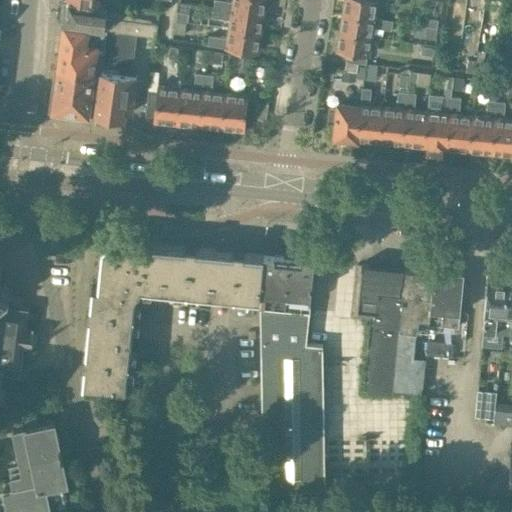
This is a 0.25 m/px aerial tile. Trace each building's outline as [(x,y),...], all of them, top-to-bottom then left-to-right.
[(108,4),(80,0),(68,0),(65,23),(87,26),(108,28),(137,33),(155,35),(157,23),(143,21),(143,16),(107,8),(108,4)] [(214,0),(213,6),(263,13),(264,0),(214,0)] [(345,0),(344,11),(374,16),(376,0),(345,0)] [(230,17),(229,26),(260,31),(263,13),(213,6),(212,14),(230,17)] [(177,18),(188,20),(189,12),(178,10),(177,18)] [(341,29),(371,34),(373,25),(392,28),(393,19),(374,16),(344,11),(341,29)] [(426,16),(425,24),(437,26),(438,18),(426,16)] [(187,21),(176,19),(175,31),(186,32),(187,21)] [(87,26),(65,23),(59,66),(79,70),(79,71),(100,74),(101,68),(103,55),(105,42),(108,28),(87,26)] [(426,37),(435,38),(437,27),(428,25),(426,37)] [(209,32),(208,42),(257,50),(260,31),(229,26),(227,35),(209,32)] [(96,111),(96,112),(124,116),(125,108),(132,109),(138,73),(132,73),(134,59),(136,46),(137,33),(108,28),(105,42),(103,55),(101,68),(100,74),(96,111)] [(371,34),(341,29),(338,49),(348,50),(346,59),(358,61),(366,62),(367,53),(368,54),(371,34)] [(176,58),(178,46),(170,44),(168,56),(176,58)] [(433,54),(434,46),(422,44),(421,52),(433,54)] [(197,50),(195,65),(205,65),(206,51),(197,50)] [(222,62),(223,52),(207,51),(206,61),(222,62)] [(249,69),(251,57),(243,55),(241,67),(249,69)] [(468,58),(466,70),(474,71),(476,59),(468,58)] [(345,68),(357,70),(358,61),(346,59),(345,68)] [(474,71),(482,72),(484,60),(476,59),(474,71)] [(365,76),(365,77),(375,78),(377,64),(366,63),(366,65),(365,70),(365,76)] [(358,64),(356,76),(365,77),(365,76),(365,70),(366,65),(358,64)] [(96,111),(100,74),(79,71),(79,70),(59,66),(54,107),(88,111),(88,110),(96,111)] [(355,80),(356,71),(343,69),(342,79),(355,80)] [(410,69),(409,81),(417,82),(418,70),(410,69)] [(194,87),(180,86),(177,121),(199,123),(204,72),(195,71),(194,87)] [(199,123),(221,125),(225,90),(211,89),(213,73),(204,72),(199,123)] [(399,84),(407,85),(408,73),(400,72),(399,84)] [(454,75),(445,74),(444,86),(452,87),(454,75)] [(463,88),(464,77),(454,76),(453,87),(463,88)] [(490,82),(489,94),(497,95),(498,83),(490,82)] [(154,119),(177,121),(180,86),(157,83),(157,88),(148,87),(145,117),(154,118),(154,119)] [(361,104),(357,139),(359,139),(359,137),(380,139),(384,105),(366,103),(366,99),(370,99),(372,87),(362,86),(361,104)] [(248,92),(225,90),(221,125),(245,128),(245,123),(254,124),(256,99),(248,98),(248,92)] [(400,106),(384,105),(380,139),(402,141),(408,91),(399,90),(397,102),(401,102),(400,106)] [(402,141),(425,143),(428,109),(415,108),(416,92),(408,91),(402,141)] [(430,93),(428,109),(425,143),(447,146),(452,95),(430,93)] [(452,95),(447,146),(470,148),(473,114),(459,112),(461,96),(452,95)] [(490,115),(473,114),(470,148),(491,150),(497,100),(488,99),(487,111),(491,111),(490,115)] [(497,100),(491,150),(511,152),(511,117),(504,117),(506,101),(497,100)] [(357,139),(361,104),(338,102),(338,107),(330,106),(328,121),(336,122),(334,137),(357,139)] [(76,238),(73,238),(51,236),(50,252),(74,254),(76,238)] [(138,240),(110,238),(110,239),(103,244),(102,244),(98,284),(93,284),(92,287),(137,291),(140,288),(141,286),(164,288),(168,243),(150,241),(148,243),(140,242),(138,240)] [(164,288),(230,294),(261,297),(265,252),(246,251),(243,252),(233,252),(216,250),(217,248),(198,246),(196,248),(188,247),(185,245),(168,243),(164,288)] [(261,297),(260,305),(263,490),(328,493),(326,341),(307,339),(311,297),(315,257),(315,256),(304,255),(303,257),(275,254),(275,253),(265,252),(261,297)] [(0,392),(1,386),(5,387),(6,383),(1,382),(2,376),(19,378),(20,369),(22,369),(22,366),(21,365),(23,349),(24,349),(24,348),(29,348),(30,349),(32,349),(35,327),(31,327),(31,328),(27,327),(27,326),(26,326),(28,310),(29,310),(29,308),(28,308),(28,307),(26,307),(20,306),(21,300),(22,300),(22,297),(19,297),(19,298),(10,297),(10,296),(8,295),(9,293),(12,293),(12,291),(10,290),(5,284),(8,281),(6,279),(5,280),(3,280),(3,278),(2,278),(4,261),(5,261),(5,256),(4,256),(4,255),(0,254),(0,392)] [(362,261),(357,312),(375,314),(368,390),(394,392),(394,389),(400,328),(404,293),(402,292),(405,266),(362,261)] [(400,328),(394,389),(422,392),(425,357),(413,356),(416,329),(418,330),(428,331),(429,322),(433,269),(433,267),(422,266),(422,268),(417,267),(417,266),(406,265),(406,266),(405,266),(402,292),(404,293),(400,328)] [(433,269),(429,322),(459,325),(464,272),(433,269)] [(484,329),(483,345),(501,346),(502,331),(504,313),(508,276),(505,276),(505,275),(503,272),(498,272),(496,274),(495,275),(489,275),(489,274),(488,274),(486,289),(484,313),(485,313),(483,329),(484,329)] [(511,272),(509,275),(509,277),(508,276),(504,313),(502,331),(511,332),(511,272)] [(90,315),(88,333),(132,337),(136,293),(136,292),(137,291),(92,287),(91,302),(92,305),(92,312),(90,315)] [(85,362),(83,381),(127,386),(132,337),(88,333),(86,349),(88,352),(87,359),(85,362)] [(427,341),(426,353),(450,355),(451,342),(427,341)] [(486,397),(477,397),(475,415),(494,417),(496,389),(487,389),(486,397)] [(0,509),(0,511),(70,511),(71,509),(63,481),(69,480),(55,418),(14,427),(22,463),(10,465),(14,484),(6,486),(11,510),(0,509)]
